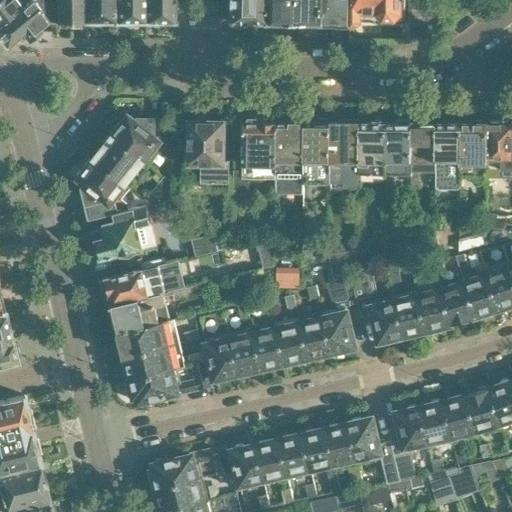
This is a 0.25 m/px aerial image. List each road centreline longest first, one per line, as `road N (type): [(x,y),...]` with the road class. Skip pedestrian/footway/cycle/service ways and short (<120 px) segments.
road 1 (residential): [(511,346),(97,443)]
road 2 (residential): [(199,68),(416,70),(456,54),(511,12)]
road 3 (tertiary): [(79,365),(26,148)]
